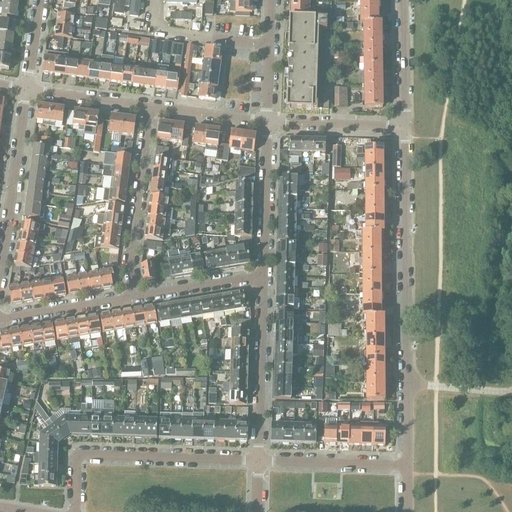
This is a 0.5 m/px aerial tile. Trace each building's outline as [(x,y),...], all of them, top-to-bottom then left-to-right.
[(114,0),(112,17),(124,19),(126,0),(114,0)] [(130,0),(129,18),(139,19),(140,0),(130,0)] [(249,13),(251,13),(252,2),(236,1),(230,1),(229,17),(249,17),(249,13)] [(290,14),(309,14),(309,3),(290,2),(290,14)] [(16,18),(18,5),(3,3),(3,4),(2,15),(1,14),(1,16),(16,18)] [(67,15),(74,16),(76,4),(64,3),(63,9),(68,9),(67,15)] [(378,15),(374,15),(371,15),(371,11),(378,11),(378,10),(378,3),(360,3),(360,24),(363,24),(381,24),(381,17),(378,17),(378,16),(378,15)] [(72,27),(74,16),(67,15),(62,15),(58,14),(56,25),(72,27)] [(288,49),(289,49),(287,92),(287,101),(287,109),(317,110),(317,103),(316,103),(318,30),(331,30),(331,19),(289,17),(289,24),(293,24),(293,32),(289,32),(288,49)] [(0,20),(0,32),(14,34),(15,23),(1,21),(0,20)] [(381,36),(377,36),(375,36),(375,32),(381,32),(381,31),(381,24),(363,24),(363,45),(381,45),(381,37),(381,36)] [(57,37),(63,38),(71,39),(72,27),(56,25),(55,36),(57,37)] [(0,44),(12,46),(14,34),(0,32),(0,44)] [(136,38),(128,36),(127,43),(135,45),(136,38)] [(147,39),(139,38),(138,45),(146,46),(147,39)] [(158,54),(160,41),(154,40),(152,53),(158,54)] [(170,56),(172,43),(164,42),(162,54),(170,56)] [(171,51),(177,52),(176,57),(182,58),(184,45),(173,43),(171,51)] [(0,56),(10,57),(12,46),(0,44),(0,56)] [(186,58),(192,59),(195,60),(197,47),(193,46),(187,45),(186,58)] [(382,58),(381,57),(375,57),(375,53),(381,53),(381,52),(381,45),(363,45),(364,66),(381,66),(381,58),(382,58)] [(202,56),(202,61),(220,63),(222,50),(205,48),(204,56),(202,56)] [(56,58),(57,53),(45,52),(42,73),(44,73),(45,74),(47,75),(49,74),(54,74),(56,58)] [(0,69),(9,70),(10,57),(0,56),(0,69)] [(54,74),(65,76),(67,60),(56,58),(54,74)] [(96,64),(89,63),(87,79),(98,80),(101,64),(101,59),(96,59),(96,64)] [(202,61),(195,60),(192,59),(191,64),(203,66),(202,73),(202,74),(218,76),(220,63),(202,61)] [(76,77),(78,61),(67,60),(65,76),(76,77)] [(105,65),(101,64),(98,80),(110,82),(112,66),(112,61),(106,60),(105,65)] [(76,77),(87,79),(89,63),(78,61),(76,77)] [(127,84),(132,85),(134,69),(135,63),(130,63),(129,68),(123,67),(121,83),(122,83),(122,85),(126,85),(127,84)] [(149,65),(149,71),(145,70),(143,86),(154,88),(156,72),(153,71),(154,65),(149,65)] [(123,67),(112,66),(110,82),(121,83),(123,67)] [(381,79),(382,79),(382,78),(375,79),(375,74),(382,74),(382,73),(381,73),(381,66),(364,66),(364,87),(381,87),(381,79)] [(145,70),(134,69),(132,85),(143,86),(145,70)] [(174,74),(168,73),(166,89),(177,91),(180,70),(175,69),(174,74)] [(168,73),(156,72),(154,88),(166,89),(168,73)] [(199,82),(198,86),(217,89),(218,76),(202,74),(202,73),(198,73),(197,81),(199,82)] [(186,98),(187,90),(193,90),(194,85),(188,84),(188,85),(182,84),(180,97),(186,98)] [(215,102),(217,89),(198,86),(198,91),(200,91),(198,99),(215,102)] [(364,108),(365,108),(382,108),(382,100),(382,99),(375,99),(375,95),(382,95),(382,94),(381,87),(364,87),(364,108)] [(333,89),(333,108),(347,108),(347,89),(333,89)] [(51,107),(49,107),(37,105),(35,120),(43,121),(43,125),(48,126),(51,107)] [(64,109),(52,107),(51,107),(48,126),(54,127),(55,122),(62,123),(64,109)] [(83,131),(86,112),(74,110),(72,125),(79,126),(79,131),(83,131)] [(98,120),(98,113),(86,112),(83,131),(84,132),(84,135),(95,136),(94,143),(94,142),(93,152),(99,153),(101,137),(103,120),(98,120)] [(121,135),(123,117),(111,115),(109,133),(121,135)] [(135,119),(123,117),(121,135),(133,136),(135,119)] [(159,122),(157,139),(169,141),(171,123),(159,122)] [(183,133),(184,125),(171,123),(169,141),(181,143),(180,147),(186,148),(188,133),(183,133)] [(207,128),(195,126),(193,144),(205,146),(207,128)] [(220,130),(207,128),(205,146),(206,146),(205,151),(217,152),(216,157),(222,158),(223,145),(218,145),(218,147),(217,147),(220,130)] [(227,159),(229,149),(241,150),(243,133),(231,131),(229,146),(224,146),(222,158),(227,159)] [(256,134),(243,133),(241,150),(253,152),(256,134)] [(301,153),(301,139),(289,139),(289,140),(288,141),(288,144),(289,145),(289,153),(296,153),(301,153)] [(301,139),(301,153),(308,153),(308,154),(313,154),(313,140),(301,139)] [(313,140),(313,154),(320,154),(319,156),(325,156),(325,140),(313,140)] [(33,146),(32,158),(52,161),(55,161),(61,162),(62,157),(56,157),(56,154),(49,154),(49,148),(45,147),(40,147),(33,146)] [(156,147),(155,153),(166,154),(165,160),(167,160),(168,149),(156,147)] [(119,150),(118,155),(131,156),(131,150),(127,149),(119,148),(119,150)] [(382,148),(364,148),(356,148),(356,155),(365,155),(365,169),(382,169),(382,161),(383,161),(382,161),(382,156),(383,156),(382,156),(382,148)] [(155,153),(155,158),(153,170),(167,172),(171,173),(173,161),(168,160),(167,160),(165,160),(166,154),(155,153)] [(111,167),(129,169),(130,157),(112,155),(111,167)] [(32,158),(30,170),(45,172),(50,172),(51,168),(52,161),(32,158)] [(80,175),(87,176),(88,164),(81,163),(80,175)] [(291,165),(290,174),(300,174),(301,170),(301,165),(291,165)] [(111,179),(127,181),(129,169),(111,167),(110,171),(112,172),(111,179)] [(239,167),(238,179),(254,175),(254,169),(239,167)] [(383,182),(382,182),(382,177),(383,177),(382,177),(382,169),(365,169),(365,190),(382,190),(382,182),(383,182)] [(30,170),(29,181),(49,185),(49,183),(43,183),(45,173),(45,172),(30,170)] [(153,170),(152,182),(165,183),(166,177),(167,172),(153,170)] [(200,178),(199,188),(219,184),(219,177),(213,176),(212,180),(200,178)] [(296,187),(297,177),(280,176),(279,180),(278,180),(278,187),(296,188),(296,187)] [(111,179),(110,190),(126,193),(127,181),(111,179)] [(49,185),(29,181),(27,193),(48,196),(49,185)] [(165,183),(152,182),(150,194),(164,196),(164,189),(172,190),(172,189),(180,190),(180,185),(165,183)] [(235,193),(254,194),(254,187),(252,187),(253,183),(235,182),(235,193)] [(86,187),(79,187),(78,197),(83,197),(85,198),(86,187)] [(279,191),(278,191),(278,198),(296,199),(296,198),(296,192),(304,192),(310,193),(310,192),(310,188),(296,187),(296,188),(278,187),(278,188),(279,188),(279,191)] [(95,203),(102,202),(124,205),(126,193),(110,190),(97,189),(95,203)] [(199,192),(199,196),(205,197),(205,196),(212,195),(212,189),(199,192)] [(383,203),(383,201),(382,198),(383,198),(382,198),(382,190),(365,190),(365,211),(383,211),(383,203)] [(27,193),(26,204),(44,207),(45,202),(47,202),(48,196),(27,193)] [(254,195),(254,194),(235,193),(235,194),(228,193),(227,197),(235,198),(235,205),(252,205),(253,205),(254,198),(252,198),(252,194),(254,195)] [(150,206),(150,208),(166,210),(168,198),(151,196),(150,201),(149,201),(149,206),(150,206)] [(279,202),(278,202),(277,209),(296,210),(296,202),(303,202),(303,204),(309,204),(309,199),(296,198),(296,199),(278,198),(278,199),(279,199),(279,202)] [(26,204),(24,217),(38,219),(39,218),(43,219),(44,207),(26,204)] [(123,207),(106,205),(105,216),(122,218),(122,214),(123,214),(124,208),(123,208),(123,207)] [(234,215),(253,216),(253,209),(252,209),(252,205),(235,205),(234,215)] [(148,217),(148,219),(165,221),(171,221),(172,210),(166,210),(150,208),(149,212),(148,211),(147,217),(148,217)] [(278,220),(277,220),(295,221),(309,221),(309,216),(296,216),(296,210),(277,209),(277,217),(278,217),(278,218),(278,220)] [(383,219),(383,211),(365,211),(365,232),(383,232),(383,224),(383,219)] [(199,225),(205,226),(205,220),(207,221),(207,215),(198,214),(198,224),(199,224),(199,225)] [(253,223),(253,216),(234,215),(234,222),(228,221),(228,226),(234,226),(253,227),(253,226),(251,226),(251,223),(253,223)] [(103,227),(120,229),(121,225),(122,225),(123,219),(122,219),(122,218),(105,216),(103,227)] [(73,219),(70,231),(77,229),(78,229),(81,221),(77,220),(73,219)] [(147,222),(146,228),(147,228),(147,230),(163,232),(165,221),(148,219),(148,222),(147,222)] [(278,231),(277,231),(277,232),(295,232),(295,221),(277,220),(277,227),(278,227),(278,231)] [(68,229),(70,223),(59,221),(57,227),(68,229)] [(39,226),(23,222),(22,227),(21,227),(20,232),(21,233),(21,234),(37,237),(39,226)] [(253,227),(234,226),(234,237),(237,237),(239,244),(243,244),(243,245),(251,244),(251,234),(252,234),(253,227)] [(102,237),(119,240),(119,235),(120,236),(121,230),(120,230),(120,229),(103,227),(102,237)] [(70,231),(67,244),(74,242),(75,237),(77,229),(70,231)] [(187,230),(184,230),(185,238),(194,236),(194,229),(187,230)] [(146,233),(145,233),(144,239),(145,239),(145,240),(162,242),(162,241),(167,242),(168,237),(170,237),(170,233),(163,232),(147,230),(146,233)] [(295,232),(277,232),(277,238),(278,238),(278,242),(295,243),(295,232)] [(380,245),(380,243),(380,241),(380,240),(380,239),(383,239),(383,232),(365,232),(362,232),(362,253),(380,253),(380,245)] [(19,243),(18,244),(35,248),(37,237),(21,234),(20,238),(19,237),(17,243),(19,243)] [(101,249),(109,250),(117,251),(118,246),(119,246),(120,240),(119,240),(102,237),(96,237),(95,249),(101,249)] [(67,244),(65,254),(71,253),(74,242),(67,244)] [(144,242),(143,250),(161,252),(162,244),(144,242)] [(16,254),(16,255),(33,259),(35,248),(18,244),(17,248),(16,248),(15,254),(16,254)] [(276,248),(276,255),(277,256),(295,256),(295,245),(278,244),(278,248),(276,248)] [(318,244),(318,254),(328,254),(327,244),(318,244)] [(249,256),(251,256),(252,256),(251,247),(236,249),(239,266),(239,268),(247,266),(246,265),(250,264),(249,257),(249,256)] [(236,249),(225,251),(228,269),(236,268),(235,267),(239,266),(236,249)] [(225,251),(214,253),(217,271),(218,271),(218,269),(220,269),(221,269),(221,270),(228,269),(225,251)] [(214,253),(204,255),(207,271),(211,271),(211,272),(217,271),(214,253)] [(380,261),(380,253),(362,253),(362,274),(380,274),(380,266),(380,261),(380,260),(380,261)] [(58,255),(52,256),(53,263),(60,261),(62,255),(58,254),(58,255)] [(318,254),(317,266),(327,266),(328,254),(318,254)] [(22,267),(28,268),(30,269),(33,259),(16,255),(15,259),(14,259),(13,264),(14,264),(14,265),(22,267)] [(201,274),(200,272),(204,272),(201,255),(190,257),(193,275),(201,274)] [(277,261),(276,261),(276,266),(294,267),(295,260),(302,260),(302,261),(316,261),(316,256),(295,256),(277,256),(277,261)] [(193,275),(190,257),(179,259),(182,277),(190,276),(190,274),(193,274),(193,275)] [(162,265),(164,279),(171,277),(175,277),(175,278),(182,277),(179,259),(168,261),(169,264),(162,265)] [(152,264),(141,266),(144,282),(149,281),(149,283),(154,282),(154,281),(155,280),(153,269),(154,268),(154,266),(152,265),(152,264)] [(277,270),(276,270),(276,277),(294,278),(294,276),(298,276),(299,267),(294,267),(276,266),(277,266),(277,270)] [(12,267),(10,277),(19,279),(20,269),(12,267)] [(106,271),(98,273),(101,289),(103,289),(104,290),(110,289),(110,288),(112,288),(112,283),(114,282),(112,267),(106,268),(106,271)] [(98,273),(87,275),(90,291),(95,291),(95,292),(101,291),(100,290),(101,289),(98,273)] [(362,274),(362,296),(380,295),(380,287),(381,287),(380,287),(380,283),(381,283),(381,282),(380,282),(380,274),(362,274)] [(87,275),(76,276),(79,293),(84,292),(84,294),(89,293),(89,291),(90,291),(87,275)] [(76,276),(65,278),(68,295),(73,294),(73,295),(79,294),(78,293),(79,293),(76,276)] [(275,288),(294,289),(294,278),(276,277),(275,284),(277,284),(277,287),(275,287),(275,288)] [(62,279),(51,281),(54,298),(58,297),(59,298),(64,297),(64,296),(65,296),(62,279)] [(48,299),(48,300),(53,299),(53,298),(54,298),(51,281),(41,283),(43,299),(48,299)] [(41,283),(30,284),(33,301),(37,300),(37,301),(43,300),(43,299),(41,283)] [(30,284),(19,286),(22,303),(26,302),(26,303),(32,302),(32,301),(33,301),(30,284)] [(8,288),(11,305),(15,304),(15,305),(21,304),(21,303),(22,303),(19,286),(8,288)] [(276,298),(275,298),(275,299),(293,299),(294,289),(275,288),(275,295),(276,295),(276,298)] [(239,292),(232,293),(235,312),(250,309),(248,301),(244,301),(244,300),(243,293),(239,293),(239,292)] [(228,294),(221,295),(224,313),(235,312),(232,293),(231,294),(231,295),(228,295),(228,294)] [(210,297),(210,298),(213,312),(213,315),(224,313),(221,295),(221,297),(218,297),(217,296),(210,297)] [(380,303),(380,295),(362,296),(363,311),(366,311),(366,312),(366,316),(384,316),(384,310),(381,310),(381,309),(381,308),(380,308),(380,304),(381,304),(381,303),(380,303)] [(207,298),(199,299),(201,312),(202,317),(213,315),(213,312),(210,298),(207,299),(207,298)] [(188,301),(190,312),(191,319),(202,317),(201,312),(199,299),(192,300),(192,301),(189,302),(189,301),(188,301)] [(298,300),(293,299),(275,299),(275,306),(276,306),(276,310),(298,311),(298,300)] [(178,303),(178,302),(177,302),(179,312),(181,320),(191,319),(190,312),(188,301),(181,302),(182,303),(178,303)] [(167,304),(168,312),(170,322),(181,320),(179,312),(177,302),(170,304),(171,305),(167,305),(167,304)] [(156,307),(159,324),(164,323),(164,326),(170,325),(170,322),(168,312),(167,304),(160,305),(160,307),(156,307)] [(143,308),(144,309),(144,312),(146,326),(157,324),(154,308),(149,308),(149,307),(143,308)] [(133,311),(133,312),(135,328),(146,326),(144,312),(144,309),(139,310),(138,309),(133,310),(133,311)] [(122,311),(122,312),(124,329),(125,329),(126,335),(136,333),(135,328),(133,312),(133,311),(128,312),(127,310),(122,311)] [(122,311),(111,313),(114,331),(124,329),(122,312),(122,311)] [(276,315),(275,315),(274,322),(293,323),(293,317),(306,317),(307,313),(276,312),(276,315)] [(114,331),(111,313),(100,315),(103,333),(114,331)] [(93,316),(87,317),(87,318),(86,318),(89,335),(100,333),(98,317),(93,317),(93,316)] [(384,328),(384,326),(384,324),(384,323),(384,316),(366,316),(366,337),(384,336),(384,329),(384,328)] [(82,318),(76,319),(77,320),(75,320),(78,337),(89,335),(86,318),(82,319),(82,318)] [(67,339),(68,345),(79,343),(78,337),(75,320),(71,321),(71,320),(65,321),(65,322),(67,339)] [(54,324),(57,341),(67,339),(65,322),(61,323),(61,321),(55,322),(55,324),(54,324)] [(298,323),(293,323),(274,322),(274,323),(276,323),(276,327),(274,327),(274,333),(298,334),(298,323)] [(42,326),(41,326),(44,343),(55,341),(52,324),(47,325),(47,324),(41,325),(42,326)] [(324,325),(314,325),(314,335),(324,335),(324,325)] [(31,328),(30,328),(33,344),(44,343),(41,326),(37,327),(36,326),(31,326),(31,328)] [(20,329),(19,329),(22,346),(33,344),(30,328),(26,328),(26,327),(20,328),(20,329)] [(9,331),(12,348),(22,346),(19,329),(15,330),(15,329),(9,330),(9,331)] [(249,329),(232,329),(232,340),(250,340),(250,333),(249,333),(249,329)] [(0,353),(5,352),(5,349),(12,348),(9,331),(7,331),(7,330),(1,331),(2,332),(0,332),(0,334),(1,338),(0,338),(0,353)] [(275,337),(274,337),(274,345),(297,345),(298,334),(274,333),(274,334),(276,334),(275,337)] [(384,344),(384,336),(366,337),(366,358),(384,358),(384,350),(384,349),(384,345),(384,344)] [(250,340),(232,340),(231,351),(250,351),(250,344),(248,344),(248,340),(250,340)] [(275,348),(274,348),(274,355),(292,356),(297,356),(297,345),(274,345),(275,345),(275,348)] [(322,357),(322,346),(313,346),(312,357),(322,357)] [(250,351),(231,351),(231,361),(249,362),(250,355),(248,355),(248,351),(250,351)] [(274,355),(273,363),(275,363),(275,366),(273,366),(292,367),(292,356),(274,355)] [(54,357),(47,358),(44,359),(46,368),(56,366),(54,357)] [(384,358),(366,358),(358,358),(359,364),(366,364),(366,379),(384,379),(384,371),(384,370),(384,366),(384,365),(384,358)] [(248,362),(249,362),(231,361),(231,372),(249,373),(249,366),(248,365),(248,362)] [(151,362),(140,363),(142,377),(153,377),(152,365),(151,364),(151,362)] [(162,362),(151,364),(152,365),(153,377),(165,377),(162,362)] [(17,371),(26,370),(30,369),(29,363),(16,365),(17,371)] [(274,377),(273,377),(292,378),(292,367),(273,366),(273,374),(274,374),(274,377)] [(0,382),(7,384),(9,373),(0,370),(0,382)] [(230,383),(249,384),(247,384),(247,380),(249,380),(249,373),(231,372),(230,383)] [(292,378),(273,377),(273,385),(274,385),(274,388),(273,388),(273,389),(291,389),(298,389),(298,384),(291,384),(292,378)] [(313,389),(316,389),(322,390),(323,379),(314,378),(313,389)] [(171,390),(171,385),(171,379),(160,379),(160,389),(171,390)] [(206,379),(194,379),(194,384),(201,384),(201,389),(206,390),(206,379)] [(366,379),(367,401),(384,400),(384,392),(385,392),(385,391),(384,391),(384,387),(385,387),(384,387),(384,379),(366,379)] [(136,381),(127,381),(127,391),(136,392),(136,381)] [(221,390),(220,394),(230,394),(230,395),(249,396),(249,394),(247,394),(247,392),(247,391),(249,391),(249,384),(230,383),(230,384),(223,384),(223,390),(221,390)] [(60,384),(49,384),(49,392),(60,392),(60,384)] [(70,393),(70,385),(61,385),(61,394),(70,393)] [(274,396),(274,397),(274,399),(291,400),(291,389),(273,389),(272,396),(274,396)] [(249,396),(230,395),(230,405),(247,406),(247,402),(248,402),(249,396)] [(92,400),(92,409),(114,410),(115,401),(92,400)] [(283,403),(272,402),(272,414),(283,415),(283,409),(283,403)] [(40,444),(59,445),(63,442),(62,441),(63,440),(48,419),(37,403),(35,410),(45,423),(48,420),(53,426),(51,428),(47,422),(43,425),(47,430),(41,435),(40,444)] [(193,422),(186,422),(186,414),(187,414),(187,408),(187,403),(183,403),(182,414),(181,438),(186,439),(186,440),(192,440),(192,439),(193,422)] [(283,425),(282,441),(283,441),(283,442),(289,442),(289,441),(293,441),(294,425),(294,403),(289,403),(289,425),(283,425)] [(0,416),(1,412),(8,414),(9,409),(2,408),(2,405),(0,404),(0,416)] [(362,404),(362,408),(362,412),(370,412),(370,404),(362,404)] [(92,411),(92,418),(91,435),(92,435),(92,437),(98,437),(98,436),(102,436),(103,411),(92,410),(92,411)] [(103,411),(102,436),(103,436),(103,437),(109,437),(109,436),(113,436),(114,419),(113,419),(114,411),(103,411)] [(171,421),(171,414),(160,414),(160,421),(159,438),(164,438),(164,439),(170,439),(170,438),(171,438),(171,421)] [(171,414),(171,421),(171,438),(175,438),(175,440),(181,440),(181,438),(182,414),(171,414)] [(54,415),(48,419),(63,440),(66,438),(67,439),(71,436),(71,418),(64,417),(59,422),(54,415)] [(193,415),(193,422),(192,439),(197,439),(197,440),(202,440),(202,439),(203,439),(204,422),(198,422),(198,415),(193,415)] [(81,418),(71,418),(71,436),(76,436),(76,435),(80,435),(81,418)] [(91,435),(92,418),(81,418),(80,435),(81,435),(81,436),(87,436),(87,435),(91,435)] [(124,420),(114,419),(113,436),(114,436),(114,438),(119,438),(119,436),(124,436),(124,420)] [(324,444),(326,445),(336,445),(337,419),(336,419),(336,420),(319,419),(318,435),(325,436),(324,444)] [(343,419),(337,419),(336,445),(349,445),(349,427),(342,427),(343,419)] [(124,420),(124,436),(125,436),(124,438),(130,438),(130,437),(135,437),(135,420),(124,420)] [(146,420),(135,420),(135,437),(135,438),(141,439),(141,437),(146,437),(146,420)] [(146,420),(146,437),(146,439),(152,439),(152,437),(157,438),(157,421),(146,420)] [(214,441),(214,439),(214,423),(204,422),(203,439),(208,439),(207,441),(214,441)] [(226,423),(214,423),(214,439),(219,440),(218,441),(225,441),(225,440),(226,423)] [(235,440),(236,440),(237,423),(226,423),(225,440),(229,440),(229,441),(235,442),(235,440)] [(248,424),(237,423),(236,440),(240,440),(240,442),(246,442),(246,441),(247,441),(248,424)] [(283,425),(272,425),(271,440),(272,440),(272,442),(278,442),(278,440),(282,441),(283,425)] [(294,425),(293,441),(294,441),(294,442),(300,442),(300,441),(304,441),(304,426),(294,425)] [(304,426),(304,441),(305,441),(305,442),(311,443),(311,441),(315,442),(316,426),(304,426)] [(361,428),(349,427),(349,445),(361,446),(361,428)] [(361,446),(362,446),(373,446),(373,428),(361,428),(361,446)] [(385,428),(373,428),(373,446),(385,446),(385,428)] [(40,444),(40,454),(57,455),(57,451),(59,451),(59,445),(40,444)] [(57,455),(40,454),(40,465),(57,466),(57,461),(58,461),(58,455),(57,455)] [(40,465),(39,476),(56,476),(56,472),(58,472),(58,466),(57,466),(40,465)] [(6,484),(14,484),(15,478),(7,476),(6,484)] [(56,476),(39,476),(39,482),(32,482),(33,486),(39,486),(39,487),(56,488),(56,483),(57,483),(58,477),(56,477),(56,476)]
